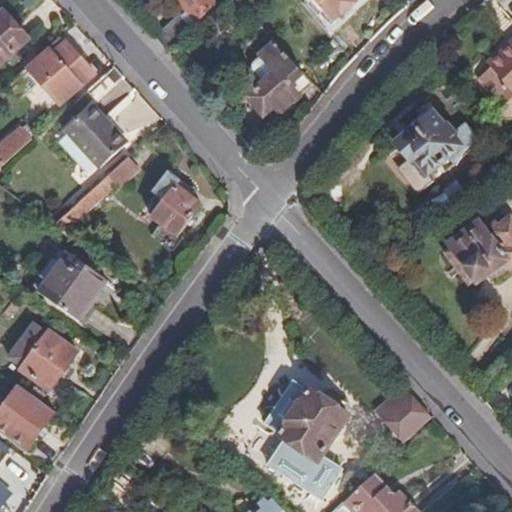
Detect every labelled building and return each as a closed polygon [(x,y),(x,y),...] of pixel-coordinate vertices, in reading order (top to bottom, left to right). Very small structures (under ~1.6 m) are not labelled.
[(179,15),(155,36),(170,53),(213,15),(219,9),(210,0),(176,0),(188,13),(182,18),(179,15)] [(349,2),(351,0),(314,0),(333,22),(352,6),(349,2)] [(0,16),(0,67),(30,40),(5,12),(0,16)] [(64,44),(59,39),(28,67),(62,106),(96,74),(86,63),(66,42),(64,44)] [(511,42),(489,65),(491,68),(480,78),(498,98),(509,88),(511,90),(511,42)] [(282,115),(313,86),(277,46),(252,69),(265,84),(250,98),(265,115),(276,107),(282,115)] [(504,104),(511,96),(511,90),(509,88),(498,98),(504,104)] [(126,142),(92,105),(65,129),(99,166),(126,142)] [(272,122),(282,115),(276,107),(265,115),(272,122)] [(453,131),(437,109),(403,135),(415,154),(420,151),(433,168),(447,157),(457,162),(467,146),(479,136),(467,121),(453,131)] [(0,171),(34,141),(21,126),(0,144),(0,171)] [(139,171),(129,159),(109,177),(117,185),(120,188),(139,171)] [(152,219),(178,237),(199,206),(176,189),(180,182),(168,173),(153,192),(158,198),(153,204),(159,209),(152,219)] [(109,177),(54,227),(63,234),(117,185),(109,177)] [(451,240),(454,244),(481,278),(508,257),(511,261),(511,212),(500,220),(496,217),(490,221),(500,233),(495,236),(477,213),(466,222),(468,227),(451,240)] [(481,278),(454,244),(446,251),(473,284),(481,278)] [(77,321),(107,281),(69,253),(40,294),(77,321)] [(51,391),(77,353),(48,333),(46,335),(33,326),(10,358),(24,367),(21,371),(51,391)] [(54,412),(18,386),(7,403),(4,401),(1,405),(0,404),(0,428),(28,449),(54,412)] [(292,386),(265,428),(280,437),(278,440),(285,444),(270,466),(324,501),(342,472),(322,458),(348,418),(308,393),(307,395),(292,386)] [(406,389),(377,417),(406,448),(434,420),(406,389)] [(0,464),(0,479),(17,489),(26,472),(3,459),(0,464)] [(388,488),(375,476),(345,505),(351,511),(417,511),(400,493),(394,498),(386,490),(388,488)] [(0,507),(11,494),(0,484),(0,507)] [(282,511),(270,497),(254,511),(282,511)]
